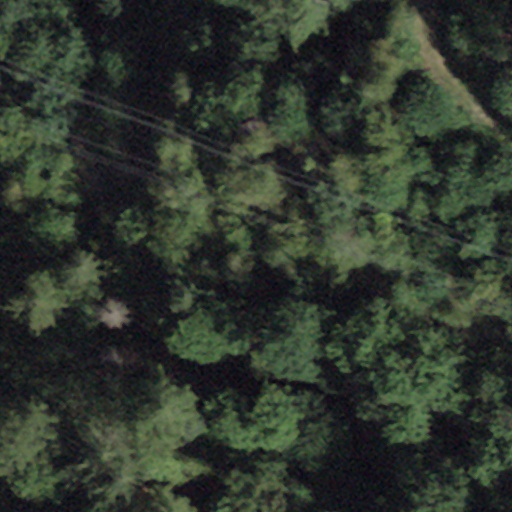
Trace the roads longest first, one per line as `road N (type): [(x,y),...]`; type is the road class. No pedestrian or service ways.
road 1 (track): [(100,0),(96,127),(102,151),(124,163),(144,160),(158,142),(171,0)]
road 2 (track): [(442,0),(454,69),(511,128)]
